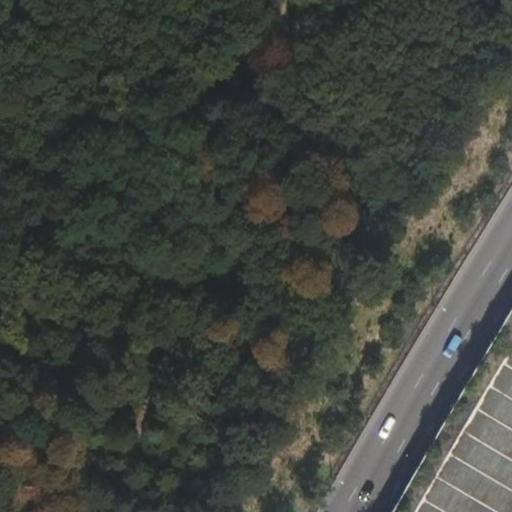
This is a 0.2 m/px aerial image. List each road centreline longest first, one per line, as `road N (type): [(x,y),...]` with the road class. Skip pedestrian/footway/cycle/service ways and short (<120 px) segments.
road 1 (track): [(295,0),(0,273)]
road 2 (trunk): [(511,265),(365,511)]
